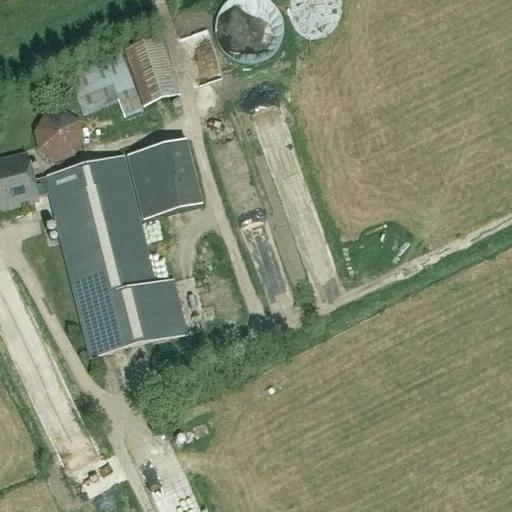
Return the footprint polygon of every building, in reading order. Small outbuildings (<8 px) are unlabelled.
[(210,30),(196,31),(198,49),(212,47),(210,30)] [(179,99),(160,41),(123,53),(142,111),(179,99)] [(141,115),(123,67),(119,56),(106,61),(65,76),(82,120),(117,107),(123,122),(141,115)] [(267,108),(274,137),(295,132),(288,102),(267,108)] [(239,114),(216,120),(231,175),(243,172),(247,186),(258,183),(239,114)] [(0,213),(34,205),(37,200),(37,199),(49,196),(63,252),(77,308),(90,361),(185,338),(172,283),(154,288),(137,219),(200,203),(186,145),(33,183),(27,160),(22,157),(0,162),(0,213)] [(265,187),(246,193),(255,225),(274,220),(265,187)] [(259,232),(264,262),(286,258),(281,228),(259,232)]
